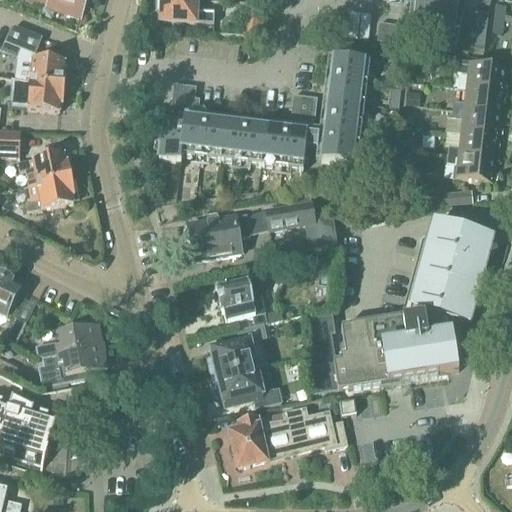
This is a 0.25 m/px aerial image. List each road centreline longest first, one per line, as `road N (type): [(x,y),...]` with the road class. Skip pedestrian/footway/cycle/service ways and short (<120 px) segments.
road 1 (residential): [(369,0),(356,13),(305,12),(276,80),(174,65),(100,102)]
road 2 (residential): [(190,511),(136,298)]
road 3 (residential): [(136,298),(100,102)]
road 4 (residential): [(136,298),(89,288),(0,246)]
road 5 (tertiary): [(450,490),(496,414),(511,360)]
road 6 (residential): [(111,58),(0,12)]
